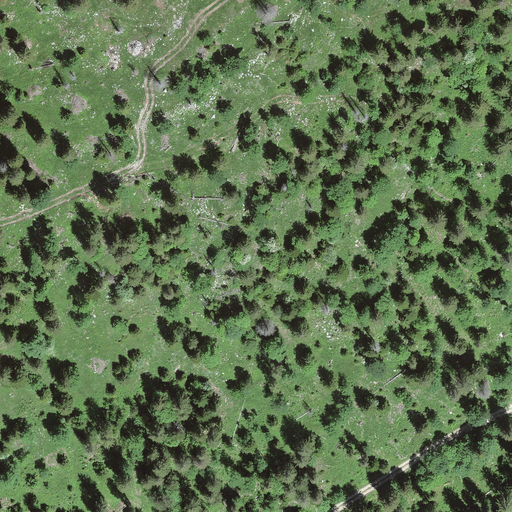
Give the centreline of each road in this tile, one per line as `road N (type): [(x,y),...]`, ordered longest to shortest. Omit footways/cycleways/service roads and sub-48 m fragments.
road 1 (track): [(0,222),(138,162),(150,76),(223,0)]
road 2 (track): [(331,511),(511,408)]
